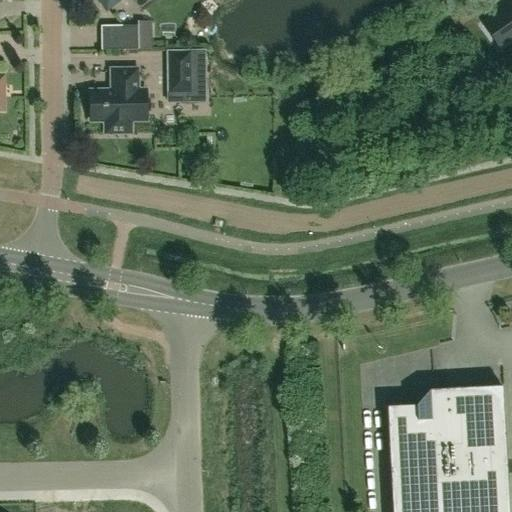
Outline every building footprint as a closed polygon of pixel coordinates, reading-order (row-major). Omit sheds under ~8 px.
[(98,0),(106,10),(119,0),(129,0),(130,0),(129,0),(98,0)] [(498,49),(511,39),(511,4),(482,26),(498,49)] [(121,51),(136,51),(136,27),(121,27),(121,51)] [(190,52),(168,52),(168,93),(190,93),(190,52)] [(137,70),(111,70),(111,91),(90,91),(91,122),(105,121),(105,134),(131,134),(131,121),(146,121),(146,94),(146,90),(138,90),(137,70)] [(386,407),(391,511),(508,511),(502,387),(429,391),(415,406),(386,407)]
